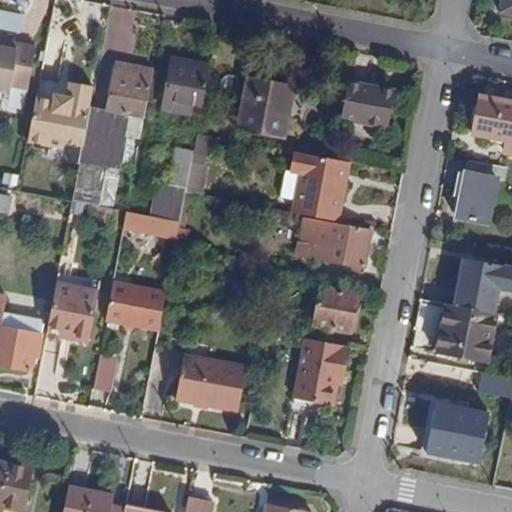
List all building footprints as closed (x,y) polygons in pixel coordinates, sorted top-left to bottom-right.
[(511,0),(502,0),(500,13),(511,15),(511,0)] [(0,25),(21,31),(25,14),(0,7),(0,25)] [(13,86),(30,89),(39,46),(21,42),(20,48),(8,46),(0,44),(0,87),(12,89),(13,86)] [(172,65),(195,69),(197,62),(173,58),(172,65)] [(164,109),(200,116),(211,65),(197,62),(195,69),(172,65),(164,109)] [(107,168),(119,170),(126,132),(130,115),(146,117),(154,71),(116,64),(107,110),(90,107),(79,172),(72,202),(99,207),(107,168)] [(237,129),(283,138),(293,88),(248,78),(237,129)] [(36,95),(27,139),(62,146),(63,140),(82,144),(93,85),(70,80),(67,95),(54,92),(53,98),(36,95)] [(343,122),(388,130),(396,93),(349,85),(343,122)] [(504,155),(511,155),(511,107),(479,101),(473,136),(506,142),(504,155)] [(126,132),(142,135),(146,117),(130,115),(126,132)] [(63,140),(62,146),(81,150),(82,144),(63,140)] [(172,221),(179,223),(185,193),(187,181),(190,164),(192,153),(176,150),(169,186),(160,184),(153,218),(172,221)] [(349,163),(294,153),(290,173),(300,175),(293,214),(338,222),(349,163)] [(457,219),(488,224),(496,179),(506,181),(508,168),(469,161),(466,174),(465,174),(457,219)] [(205,167),(190,164),(187,181),(185,193),(200,196),(205,167)] [(0,212),(8,214),(11,198),(0,195),(0,212)] [(123,230),(169,238),(172,221),(153,218),(127,212),(123,230)] [(299,243),(317,246),(321,223),(303,219),(299,243)] [(169,238),(176,240),(179,223),(172,221),(169,238)] [(315,257),(366,267),(371,232),(321,223),(317,246),(315,257)] [(314,260),(315,257),(317,246),(299,243),(296,256),(314,260)] [(349,273),(364,276),(366,267),(315,257),(314,260),(350,266),(349,273)] [(456,307),(495,314),(499,289),(511,291),(511,268),(464,259),(456,307)] [(99,290),(58,281),(47,334),(88,343),(99,290)] [(105,323),(158,334),(162,311),(165,294),(113,283),(105,323)] [(314,325),(350,333),(358,295),(321,287),(314,325)] [(32,356),(39,357),(43,334),(41,334),(43,322),(0,315),(4,295),(0,294),(0,364),(29,370),(32,356)] [(215,322),(242,327),(246,307),(219,302),(215,322)] [(436,356),(486,365),(495,314),(456,307),(446,305),(436,356)] [(286,410),(335,420),(350,347),(301,338),(293,379),(291,388),(286,410)] [(91,390),(108,393),(115,359),(98,355),(91,390)] [(174,400),(237,413),(245,369),(183,356),(174,400)] [(424,373),(446,377),(448,363),(427,360),(424,373)] [(477,396),(511,402),(511,378),(481,372),(477,396)] [(282,387),(291,388),(293,379),(284,377),(282,387)] [(428,454),(479,463),(489,414),(437,404),(428,454)] [(0,509),(8,467),(0,464),(0,509)] [(0,509),(0,511),(24,511),(32,472),(8,467),(0,509)] [(112,511),(111,511),(114,498),(68,489),(63,511),(112,511)] [(185,511),(212,511),(214,503),(206,501),(204,511),(189,511),(192,499),(188,498),(185,511)] [(189,511),(204,511),(206,501),(192,499),(189,511)]
